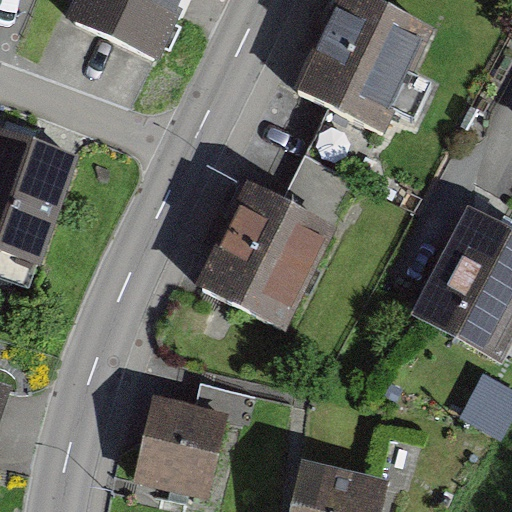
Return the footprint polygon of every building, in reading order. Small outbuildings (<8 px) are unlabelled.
[(189,0),(83,0),(73,20),(160,62),(189,0)] [(423,64),(331,22),(281,130),(374,172),(423,64)] [(0,251),(42,266),(78,166),(55,158),(0,138),(0,251)] [(506,364),(511,352),(511,236),(470,215),(416,317),(506,364)] [(318,257),(232,220),(188,324),(274,361),(318,257)] [(211,511),(224,450),(139,432),(122,511),(211,511)] [(339,511),(287,501),(284,511),(339,511)]
